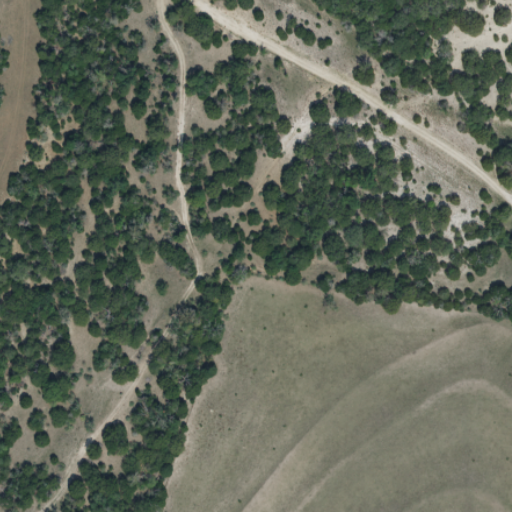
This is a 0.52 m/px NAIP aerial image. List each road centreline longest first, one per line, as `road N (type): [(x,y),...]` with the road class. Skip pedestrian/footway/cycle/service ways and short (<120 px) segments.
road 1 (residential): [(0,416),(74,337),(247,98),(295,58)]
road 2 (residential): [(295,58),(394,113),(511,200)]
